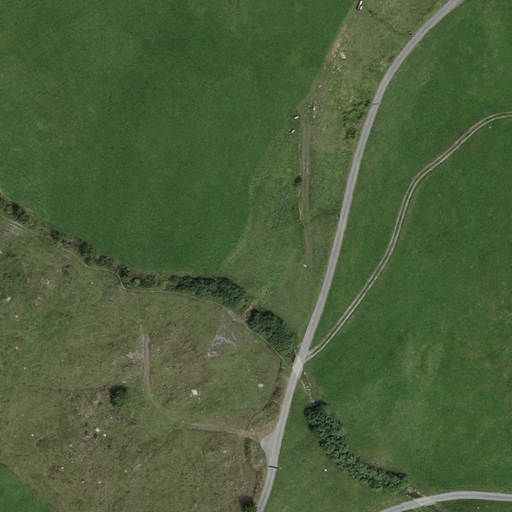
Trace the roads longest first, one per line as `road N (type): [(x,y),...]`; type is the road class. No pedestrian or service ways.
road 1 (track): [(454,0),(397,62),(370,115),(257,511)]
road 2 (track): [(298,363),(315,354),(387,261),(414,183),(494,118),(511,115)]
road 3 (track): [(389,511),(459,494),(511,496)]
